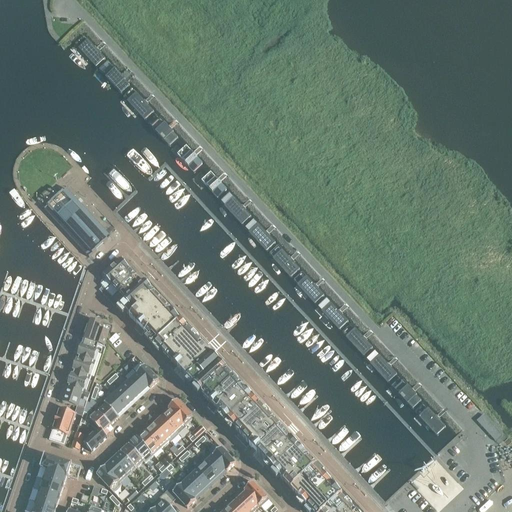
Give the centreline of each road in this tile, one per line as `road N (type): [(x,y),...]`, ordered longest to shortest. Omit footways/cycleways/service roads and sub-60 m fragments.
road 1 (residential): [(82,14),(474,431),(487,477),(449,511)]
road 2 (residential): [(175,383),(91,463),(37,445)]
road 3 (residential): [(85,296),(37,445)]
road 4 (residential): [(175,383),(85,296)]
